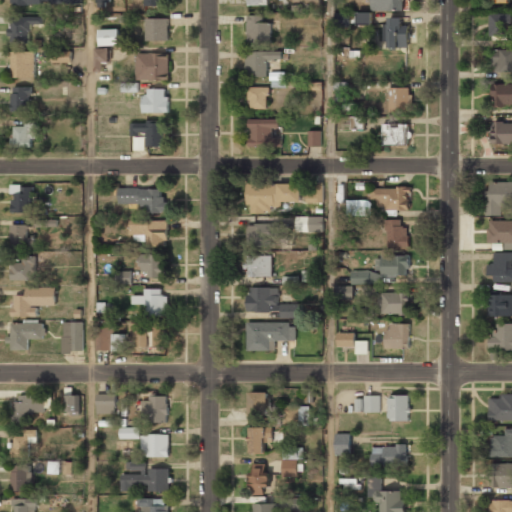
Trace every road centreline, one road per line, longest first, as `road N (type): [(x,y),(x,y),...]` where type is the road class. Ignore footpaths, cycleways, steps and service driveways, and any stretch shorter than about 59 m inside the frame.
road 1 (secondary): [(448,0),(450,511)]
road 2 (residential): [(210,0),(212,511)]
road 3 (residential): [(511,166),(0,167)]
road 4 (residential): [(511,372),(0,373)]
